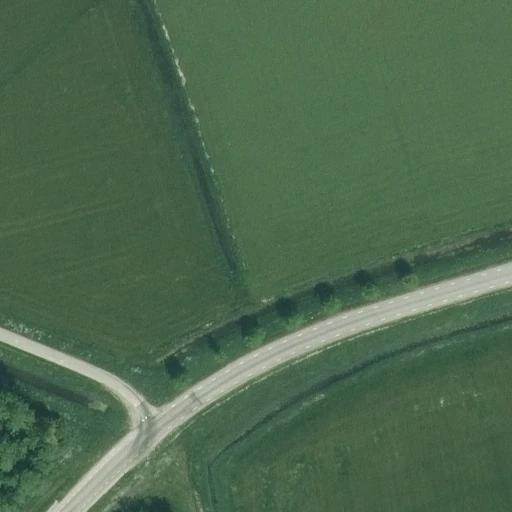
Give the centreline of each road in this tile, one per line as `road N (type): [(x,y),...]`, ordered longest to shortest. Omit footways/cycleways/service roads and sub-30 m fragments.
road 1 (tertiary): [(156,426),(220,382),(338,328),(511,274)]
road 2 (unclassified): [(156,426),(119,385),(0,336)]
road 3 (tertiary): [(70,511),(156,426)]
